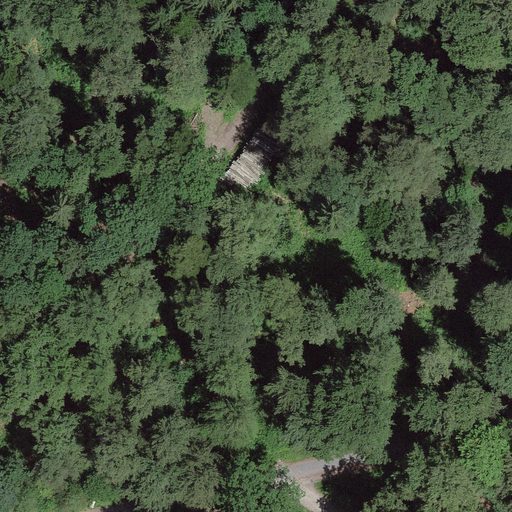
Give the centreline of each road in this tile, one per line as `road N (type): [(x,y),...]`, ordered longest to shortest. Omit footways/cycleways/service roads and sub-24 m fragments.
road 1 (track): [(511,421),(286,474),(316,511)]
road 2 (unclassified): [(128,511),(286,474)]
